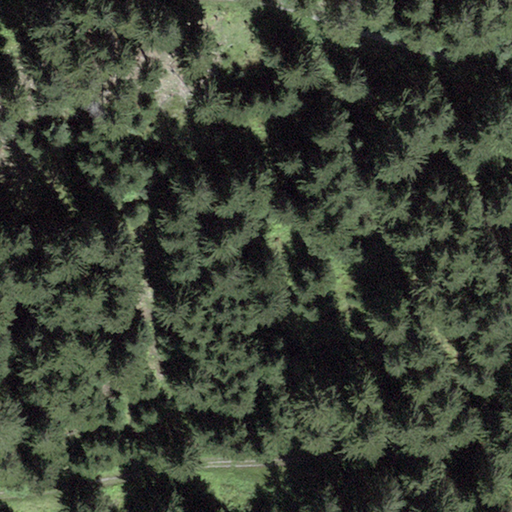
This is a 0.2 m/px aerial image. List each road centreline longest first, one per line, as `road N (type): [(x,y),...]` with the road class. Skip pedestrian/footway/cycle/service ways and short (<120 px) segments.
road 1 (track): [(511,476),(395,452),(0,495)]
road 2 (track): [(511,68),(434,57),(305,15),(218,0)]
